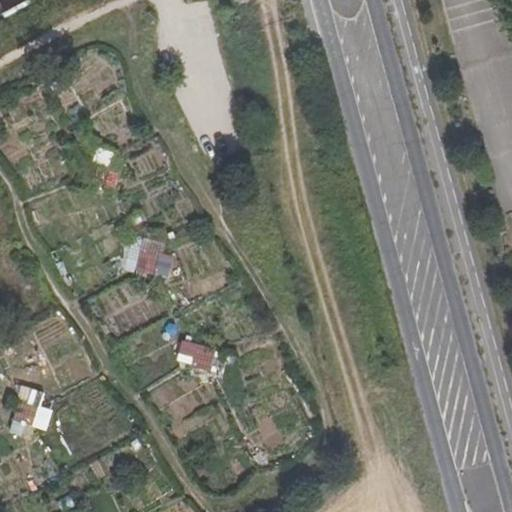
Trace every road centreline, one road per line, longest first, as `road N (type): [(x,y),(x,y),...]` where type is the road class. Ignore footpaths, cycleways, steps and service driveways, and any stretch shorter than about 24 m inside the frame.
road 1 (track): [(130,0),(130,51),(192,185),(316,385),(327,449),(304,488),(273,511)]
road 2 (secondary): [(318,0),(459,511)]
road 3 (secondary): [(509,511),(371,0)]
road 4 (track): [(0,181),(120,393),(209,511)]
road 5 (track): [(106,0),(0,59)]
